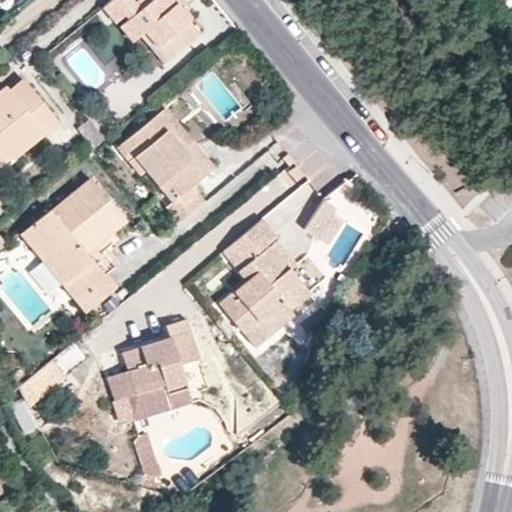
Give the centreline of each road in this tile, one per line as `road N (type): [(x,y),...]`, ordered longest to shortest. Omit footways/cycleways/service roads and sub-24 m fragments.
road 1 (residential): [(408,196),(242,0)]
road 2 (residential): [(408,196),(488,295),(511,384)]
